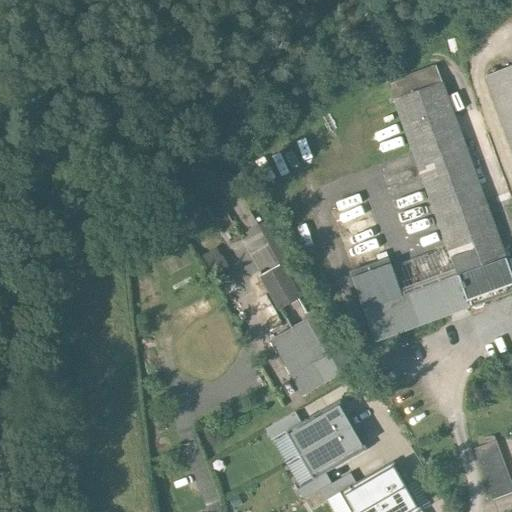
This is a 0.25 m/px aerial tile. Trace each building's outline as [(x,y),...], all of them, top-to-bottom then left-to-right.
[(511,68),(484,79),(511,157),(511,68)] [(394,105),(441,87),(437,76),(434,70),(387,87),(394,105)] [(394,105),(447,251),(467,305),(511,288),(511,280),(441,87),(394,105)] [(470,310),(467,305),(447,251),(392,271),(363,193),(330,205),(356,274),(349,276),(374,346),(470,310)] [(22,205),(0,207),(0,230),(25,228),(22,205)] [(278,268),(262,277),(279,309),(296,300),(278,268)] [(303,319),(305,322),(271,342),(302,398),(351,370),(319,314),(315,317),(313,314),(303,319)] [(299,456),(353,425),(339,400),(284,431),(299,456)] [(0,440),(46,436),(44,410),(0,414),(0,440)] [(367,449),(353,425),(299,456),(312,480),(367,449)] [(511,486),(497,443),(475,451),(493,501),(511,494),(511,486)] [(350,511),(366,511),(408,488),(394,463),(340,494),(350,511)] [(422,511),(408,488),(366,511),(422,511)]
